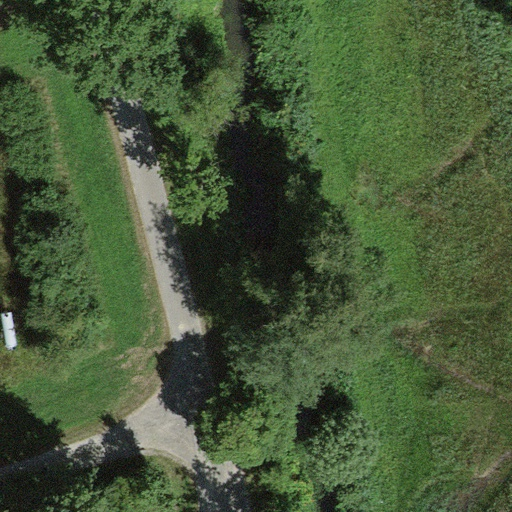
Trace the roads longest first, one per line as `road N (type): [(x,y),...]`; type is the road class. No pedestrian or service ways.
road 1 (track): [(82,0),(193,402)]
road 2 (track): [(0,465),(193,402)]
